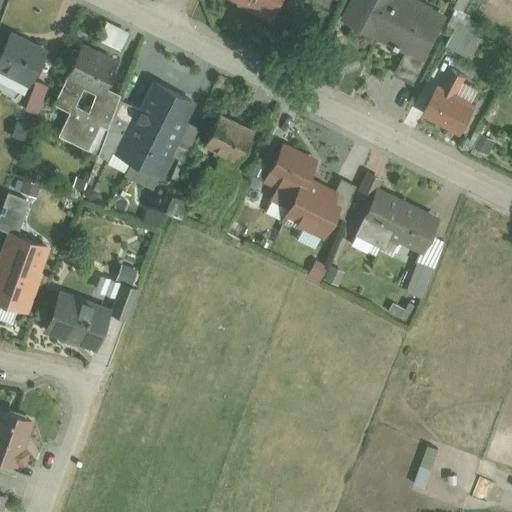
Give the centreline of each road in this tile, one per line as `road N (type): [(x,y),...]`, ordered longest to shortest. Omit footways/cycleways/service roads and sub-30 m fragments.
road 1 (residential): [(170,25),(511,198)]
road 2 (residential): [(42,511),(81,403),(78,381)]
